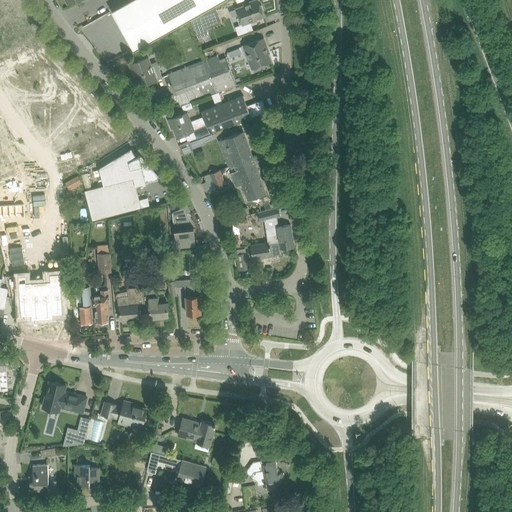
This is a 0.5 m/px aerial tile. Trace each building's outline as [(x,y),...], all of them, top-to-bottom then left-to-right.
[(130,0),(112,11),(134,50),(223,0),(130,0)] [(237,9),(230,11),(232,17),(239,14),(240,17),(238,18),(240,24),(242,24),(243,25),(251,22),(256,20),(256,19),(264,16),(263,12),(264,11),(262,5),(260,5),(258,0),(255,0),(249,2),(250,4),(237,8),(237,9)] [(200,16),(191,20),(198,38),(209,34),(207,28),(221,23),(216,7),(200,16)] [(254,68),(271,62),(268,53),(269,53),(269,52),(267,53),(265,48),(267,47),(264,38),(243,46),(249,60),(251,60),(254,68)] [(219,55),(205,60),(218,92),(219,92),(237,85),(226,58),(220,60),(219,55)] [(148,57),(139,61),(130,64),(133,72),(134,72),(140,86),(162,77),(157,62),(151,64),(148,57)] [(218,92),(205,60),(169,74),(181,106),(211,95),(218,92)] [(218,92),(211,95),(214,102),(222,99),(219,92),(218,92)] [(234,99),(222,103),(231,124),(257,114),(267,111),(262,100),(247,105),(243,95),(234,99)] [(210,132),(211,132),(231,124),(222,103),(202,110),(210,132)] [(187,112),(178,115),(168,119),(172,128),(174,127),(177,137),(194,130),(187,112)] [(0,149),(8,147),(7,146),(15,142),(5,120),(0,121),(0,149)] [(243,131),(225,138),(232,157),(226,159),(229,165),(234,163),(235,164),(253,157),(246,139),(243,131)] [(211,132),(202,136),(204,141),(213,138),(211,132)] [(190,141),(179,145),(183,155),(194,151),(190,141)] [(10,190),(61,168),(51,146),(0,168),(10,190)] [(85,190),(93,220),(150,205),(148,197),(140,199),(136,184),(145,182),(145,183),(146,183),(145,181),(158,178),(144,161),(140,162),(139,159),(141,158),(140,154),(136,157),(131,149),(100,168),(104,185),(85,190)] [(237,170),(231,172),(236,185),(242,183),(248,200),(267,193),(253,157),(235,164),(237,170)] [(220,169),(210,173),(215,187),(225,183),(220,169)] [(78,176),(65,183),(70,191),(82,184),(78,176)] [(50,182),(42,185),(43,201),(51,201),(50,182)] [(42,185),(33,189),(34,202),(43,201),(42,185)] [(33,189),(21,194),(21,203),(34,202),(33,189)] [(10,198),(0,202),(0,207),(10,207),(10,198)] [(179,211),(173,211),(176,239),(171,240),(172,247),(177,246),(178,248),(196,246),(196,245),(195,245),(194,237),(195,237),(194,228),(192,228),(184,207),(179,209),(179,211)] [(279,207),(269,209),(258,212),(260,221),(281,216),(279,207)] [(251,245),(286,240),(286,241),(293,240),(291,224),(266,228),(268,242),(261,243),(251,245)] [(237,236),(229,238),(231,245),(232,247),(235,247),(239,245),(237,236)] [(286,240),(251,245),(253,259),(271,256),(281,255),(281,254),(279,254),(278,249),(294,247),(293,240),(286,241),(286,240)] [(129,243),(131,260),(140,259),(138,242),(129,243)] [(110,244),(97,245),(98,253),(110,252),(110,244)] [(98,253),(97,253),(99,272),(112,271),(110,252),(98,253)] [(238,254),(236,254),(239,270),(250,269),(247,252),(238,254)] [(87,266),(86,256),(79,257),(80,267),(87,266)] [(27,274),(8,275),(15,306),(19,306),(20,316),(31,315),(31,319),(35,319),(35,323),(50,322),(50,318),(54,318),(54,314),(64,313),(62,272),(50,273),(50,283),(28,284),(27,274)] [(175,274),(168,274),(170,296),(177,295),(176,286),(175,280),(175,274)] [(76,287),(77,306),(74,307),(75,317),(80,316),(81,322),(93,321),(89,276),(82,276),(83,286),(76,287)] [(198,279),(185,280),(175,280),(176,286),(186,286),(187,314),(201,313),(200,299),(198,279)] [(147,300),(144,300),(145,304),(149,303),(150,317),(169,316),(167,303),(158,304),(156,288),(155,288),(155,287),(155,286),(154,286),(153,285),(151,285),(149,285),(148,286),(147,287),(147,289),(146,289),(147,300)] [(0,307),(5,309),(7,296),(9,288),(0,286),(0,307)] [(118,305),(120,305),(121,320),(139,318),(138,304),(145,304),(144,300),(143,287),(127,288),(127,290),(126,291),(124,291),(122,291),(120,292),(118,293),(117,294),(117,295),(116,296),(116,297),(117,298),(118,299),(118,305)] [(93,305),(96,305),(97,322),(109,321),(107,306),(111,305),(109,290),(101,290),(101,294),(92,294),(93,305)] [(43,407),(53,409),(59,411),(60,406),(83,412),(84,406),(87,397),(64,391),(66,385),(50,381),(43,407)] [(105,401),(103,411),(102,414),(114,417),(115,417),(120,418),(119,420),(142,426),(144,419),(147,409),(131,405),(132,402),(125,400),(123,407),(117,405),(118,405),(105,401)] [(183,418),(181,428),(178,435),(197,440),(196,441),(210,445),(216,425),(202,421),(201,423),(183,418)] [(84,442),(87,432),(78,429),(74,444),(84,442)] [(271,439),(254,442),(256,455),(273,452),(271,439)] [(285,442),(275,443),(276,450),(286,449),(285,442)] [(155,443),(153,451),(167,455),(169,447),(155,443)] [(42,457),(57,454),(56,447),(41,450),(42,457)] [(152,452),(150,461),(147,471),(156,473),(161,454),(152,452)] [(266,490),(276,488),(276,486),(278,486),(279,484),(278,483),(284,482),(283,472),(280,473),(279,467),(278,468),(276,455),(266,457),(267,461),(262,462),(262,460),(253,462),(246,472),(258,480),(258,484),(265,483),(266,490)] [(178,474),(179,474),(177,479),(201,486),(206,466),(183,460),(180,468),(179,468),(178,474)] [(34,481),(30,482),(31,491),(46,490),(46,495),(57,494),(57,481),(49,481),(48,464),(43,464),(33,465),(34,481)] [(75,465),(75,474),(75,484),(90,485),(90,481),(100,481),(100,468),(90,467),(90,465),(75,465)] [(263,508),(263,511),(274,511),(283,511),(290,511),(289,503),(263,508)]
